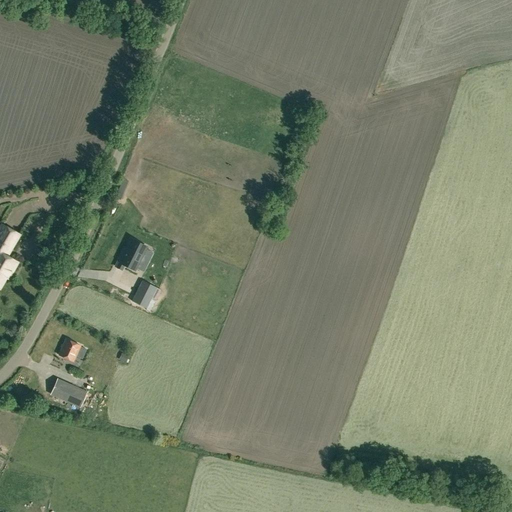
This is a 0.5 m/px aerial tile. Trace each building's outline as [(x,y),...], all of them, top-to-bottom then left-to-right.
[(7,256),(19,235),(2,225),(0,227),(0,286),(9,271),(11,272),(17,262),(7,256)] [(124,264),(135,269),(146,245),(130,238),(124,252),(123,251),(116,266),(122,269),(124,264)] [(73,362),(80,345),(65,339),(58,355),(73,362)] [(137,366),(143,355),(138,352),(132,363),(137,366)] [(79,408),(86,392),(70,385),(63,401),(79,408)]
